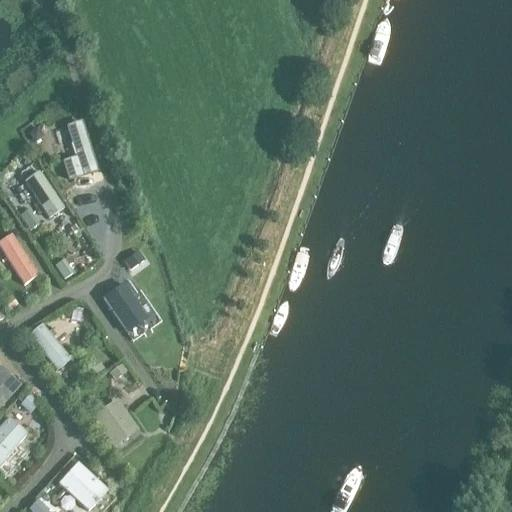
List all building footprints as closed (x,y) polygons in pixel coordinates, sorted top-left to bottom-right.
[(72,185),(101,176),(86,125),(70,130),(79,161),(66,165),(72,185)] [(38,127),(28,135),(35,145),(45,137),(38,127)] [(63,211),(39,175),(23,184),(48,223),(63,211)] [(28,212),(19,218),(30,233),(39,226),(28,212)] [(38,280),(11,239),(0,244),(0,254),(23,290),(38,280)] [(130,273),(145,263),(138,253),(124,263),(130,273)] [(65,262),(56,268),(65,282),(74,276),(65,262)] [(130,331),(150,317),(127,282),(106,296),(130,331)] [(19,310),(13,300),(6,304),(12,314),(19,310)] [(72,363),(41,328),(27,340),(56,376),(72,363)] [(121,367),(110,375),(115,382),(126,375),(121,367)] [(0,412),(22,388),(1,370),(0,371),(0,412)] [(30,397),(21,407),(31,416),(40,406),(30,397)] [(114,452),(140,433),(118,402),(92,421),(114,452)] [(0,466),(3,469),(9,462),(8,460),(28,438),(9,421),(0,430),(0,466)] [(89,511),(90,511),(110,491),(80,463),(60,485),(89,511)]
